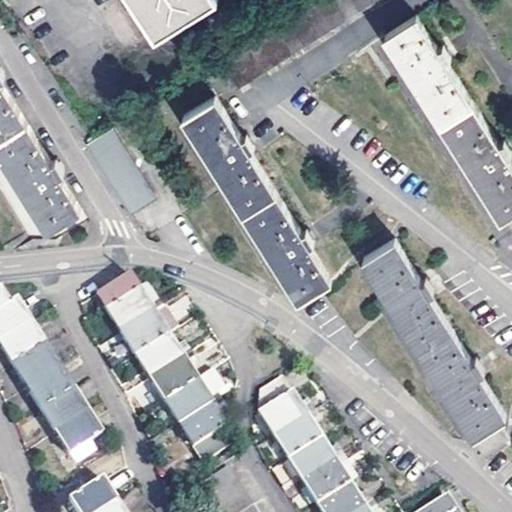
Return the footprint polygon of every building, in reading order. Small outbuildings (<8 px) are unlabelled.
[(132,0),(155,35),(210,0),(132,0)] [(313,0),(311,2),(329,29),(342,20),(328,0),(313,0)] [(349,0),(328,0),(342,20),(357,11),(349,0)] [(349,0),(357,11),(370,3),(368,0),(349,0)] [(311,2),(298,10),(316,38),(329,29),(311,2)] [(284,19),(302,46),(316,38),(298,10),(284,19)] [(448,62),(452,58),(444,46),(440,49),(418,15),(385,36),(407,71),(406,72),(410,77),(414,84),(415,83),(468,164),(467,164),(471,170),(474,176),(476,175),(503,217),(511,210),(511,159),(509,155),(511,152),(511,151),(504,140),(500,142),(448,62)] [(284,19),(271,28),(288,55),(302,46),(284,19)] [(257,37),(275,64),(288,55),(271,28),(257,37)] [(257,37),(244,45),(262,73),(275,64),(257,37)] [(230,54),(248,81),(262,73),(244,45),(230,54)] [(248,81),(230,54),(217,63),(234,90),(248,81)] [(9,87),(0,73),(0,153),(22,189),(47,230),(79,211),(64,185),(67,182),(59,168),(55,170),(5,90),(9,87)] [(278,267),(299,302),(332,281),(310,246),(314,244),(306,232),(302,233),(251,152),(254,150),(245,136),(242,138),(216,97),(182,118),(209,160),(208,160),(211,166),(216,173),(217,172),(269,254),(268,255),(272,262),(276,268),(278,267)] [(111,130),(86,146),(145,240),(146,240),(169,225),(111,130)] [(447,393),(474,435),(498,420),(506,415),(480,374),(484,370),(476,357),(472,360),(431,295),(435,293),(427,280),(423,282),(397,242),(365,262),(391,303),(389,304),(393,309),(396,316),(398,315),(440,381),(439,381),(442,387),(446,394),(447,393)] [(147,287),(139,292),(129,278),(98,297),(106,310),(107,313),(119,333),(160,308),(147,287)] [(0,342),(26,326),(10,302),(2,307),(0,303),(0,342)] [(160,308),(119,333),(133,357),(166,337),(154,318),(162,313),(160,308)] [(26,326),(0,342),(0,348),(12,367),(41,349),(26,326)] [(133,357),(148,380),(188,355),(185,350),(184,350),(177,355),(174,350),(166,337),(133,357)] [(181,346),(174,350),(177,355),(184,350),(181,346)] [(54,371),(41,349),(12,367),(26,390),(54,371)] [(188,355),(148,380),(161,403),(194,383),(186,369),(193,363),(188,355)] [(54,371),(26,390),(39,411),(69,392),(54,371)] [(194,383),(161,403),(176,426),(216,401),(216,400),(202,378),(194,383)] [(258,418),(272,439),(313,414),(306,402),(297,408),(280,379),(259,391),(258,418)] [(83,415),(69,392),(39,411),(54,434),(83,415)] [(176,426),(199,464),(227,447),(218,433),(223,429),(214,414),(221,410),(216,401),(176,426)] [(313,414),(272,439),(286,463),(319,442),(311,430),(308,424),(316,419),(313,414)] [(83,415),(54,434),(69,457),(98,438),(83,415)] [(308,424),(311,430),(320,425),(316,419),(308,424)] [(508,436),(498,420),(474,435),(485,451),(508,436)] [(286,463),(300,485),(342,459),(335,448),(326,454),(319,442),(286,463)] [(342,459),(300,485),(313,507),(347,486),(355,481),(342,459)] [(232,481),(225,470),(201,486),(209,497),(232,481)] [(67,501),(74,511),(102,511),(114,505),(98,481),(67,501)] [(241,495),(232,481),(209,497),(217,510),(241,495)] [(313,507),(316,511),(358,511),(370,505),(363,495),(355,500),(347,486),(313,507)] [(241,495),(217,510),(218,511),(242,511),(249,508),(241,495)] [(425,511),(452,511),(446,500),(425,511)]
